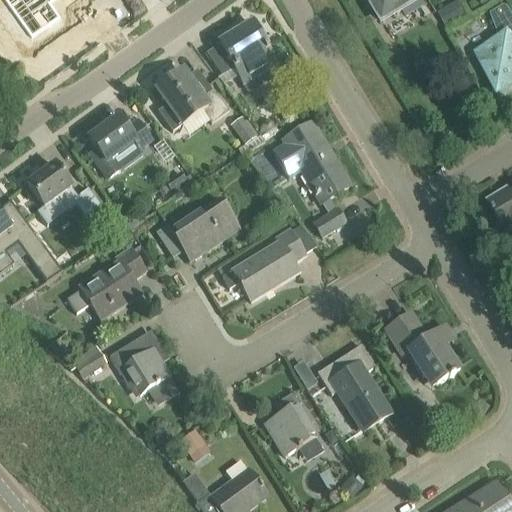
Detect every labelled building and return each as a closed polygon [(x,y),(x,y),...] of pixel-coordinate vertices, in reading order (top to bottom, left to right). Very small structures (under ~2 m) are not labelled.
[(1,0),(7,7),(0,11),(0,41),(1,43),(22,28),(26,33),(43,21),(46,25),(57,18),(43,0),(1,0)] [(369,0),(384,25),(424,1),(423,0),(369,0)] [(458,3),(439,15),(449,32),(468,20),(458,3)] [(481,69),(480,70),(485,77),(490,74),(501,94),(510,88),(509,86),(511,84),(511,14),(509,10),(509,9),(508,8),(507,8),(506,8),(505,8),(504,8),(491,16),(500,39),(501,42),(493,47),(491,45),(490,43),(483,47),(485,49),(486,51),(480,54),(487,66),(481,69)] [(220,48),(207,56),(223,79),(234,72),(238,79),(244,88),(259,79),(262,84),(268,85),(278,79),(279,73),(275,67),(276,66),(252,27),(220,47),(220,48)] [(183,74),(157,92),(167,107),(158,114),(173,134),(182,128),(202,113),(210,124),(212,126),(229,114),(213,92),(212,93),(202,100),(183,74)] [(90,157),(108,182),(121,172),(113,160),(134,145),(140,152),(152,143),(138,124),(126,132),(118,120),(89,142),(97,153),(90,157)] [(286,148),(275,155),(290,180),(302,174),(322,206),(350,189),(312,126),(284,144),(286,148)] [(27,187),(38,203),(44,211),(58,201),(67,214),(76,208),(88,225),(104,214),(87,192),(78,199),(54,167),(27,187)] [(168,192),(175,202),(192,192),(183,182),(168,192)] [(489,205),(506,234),(511,230),(511,188),(509,190),(510,192),(489,205)] [(156,236),(173,261),(184,255),(191,265),(239,233),(220,203),(172,235),(168,228),(156,236)] [(0,259),(18,246),(40,277),(54,267),(10,205),(0,212),(0,259)] [(314,227),(320,237),(322,240),(345,226),(338,213),(314,227)] [(279,246),(222,281),(230,293),(238,288),(240,291),(242,290),(251,306),(299,277),(293,267),(306,260),(304,258),(317,251),(300,229),(291,235),(290,234),(277,242),(279,246)] [(127,235),(110,245),(115,252),(122,248),(124,250),(133,245),(127,235)] [(80,294),(67,302),(79,321),(93,311),(101,324),(141,297),(133,284),(146,275),(131,252),(115,262),(116,264),(78,289),(80,294)] [(61,276),(54,267),(40,277),(46,286),(61,276)] [(411,316),(385,333),(402,359),(406,356),(430,393),(460,374),(445,350),(449,347),(439,333),(427,341),(411,316)] [(148,336),(110,360),(136,402),(148,394),(157,408),(177,395),(179,397),(180,397),(160,365),(164,362),(148,336)] [(75,365),(85,381),(110,364),(100,349),(75,365)] [(317,377),(328,393),(332,400),(339,395),(364,433),(389,417),(364,379),(376,371),(361,349),(317,377)] [(301,362),(290,368),(302,391),(313,386),(301,362)] [(2,374),(0,375),(0,407),(17,393),(2,374)] [(17,393),(0,407),(0,427),(5,434),(33,411),(17,393)] [(266,427),(285,460),(316,442),(297,410),(301,407),(294,396),(268,411),(275,422),(266,427)] [(489,409),(479,403),(473,415),(483,421),(489,409)] [(109,474),(137,457),(109,412),(81,429),(109,474)] [(58,420),(30,444),(46,463),(48,461),(74,438),(58,420)] [(195,434),(180,445),(190,459),(205,448),(195,434)] [(332,434),(325,438),(331,448),(338,444),(332,434)] [(74,438),(48,461),(63,479),(90,457),(74,438)] [(266,500),(267,499),(241,464),(226,475),(234,485),(212,501),(219,511),(247,511),(265,499),(266,500)] [(198,475),(184,485),(198,505),(212,495),(198,475)] [(351,479),(340,492),(352,502),(363,489),(351,479)] [(94,486),(69,507),(73,511),(138,511),(118,488),(108,497),(105,499),(94,486)] [(454,511),(511,511),(499,491),(465,511),(459,511),(458,510),(454,511)]
